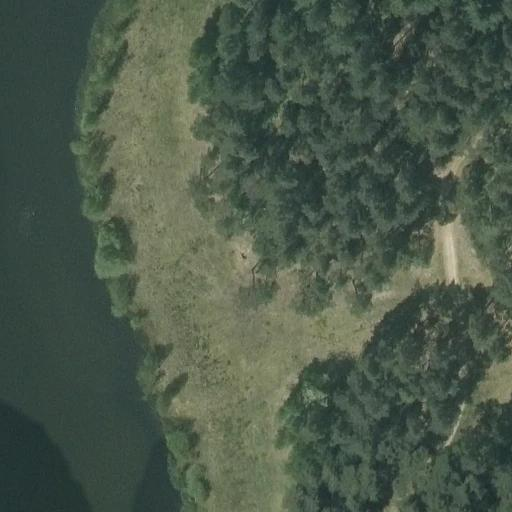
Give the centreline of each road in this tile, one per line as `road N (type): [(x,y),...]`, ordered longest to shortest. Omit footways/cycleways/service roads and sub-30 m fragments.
road 1 (track): [(436,167),(461,394),(441,445),(393,511)]
road 2 (track): [(366,0),(436,167)]
